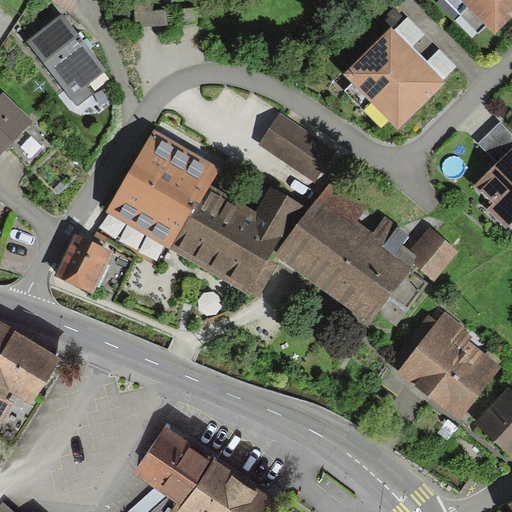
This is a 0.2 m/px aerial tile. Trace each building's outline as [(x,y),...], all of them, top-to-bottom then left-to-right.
[(55,0),(74,11),(81,0),(55,0)] [(511,0),(464,0),(496,33),(511,17),(511,0)] [(61,11),(25,36),(74,106),(91,94),(85,86),(105,72),(61,11)] [(417,18),(401,27),(413,48),(429,38),(417,18)] [(345,79),(401,131),(445,85),(390,33),(345,79)] [(441,52),(432,67),(452,79),(461,65),(441,52)] [(0,154),(31,125),(3,96),(0,99),(0,154)] [(333,151),(278,117),(260,145),(315,179),(333,151)] [(248,288),(295,201),(269,187),(259,205),(209,178),(215,167),(152,133),(108,212),(248,288)] [(477,206),(503,231),(511,220),(511,148),(473,189),(483,200),(477,206)] [(360,209),(327,184),(269,260),(366,334),(418,265),(395,247),(406,233),(384,216),(372,233),(353,219),(360,209)] [(458,253),(430,230),(413,251),(441,274),(458,253)] [(110,251),(74,236),(57,277),(92,292),(110,251)] [(499,360),(441,315),(400,368),(458,413),(499,360)] [(29,396),(54,358),(0,328),(0,379),(29,396)] [(511,454),(511,398),(505,392),(472,426),(507,460),(511,454)] [(270,511),(268,511),(270,508),(271,509),(273,507),(210,464),(211,463),(161,429),(135,468),(169,491),(146,511),(270,511)] [(0,511),(11,511),(0,502),(0,511)]
